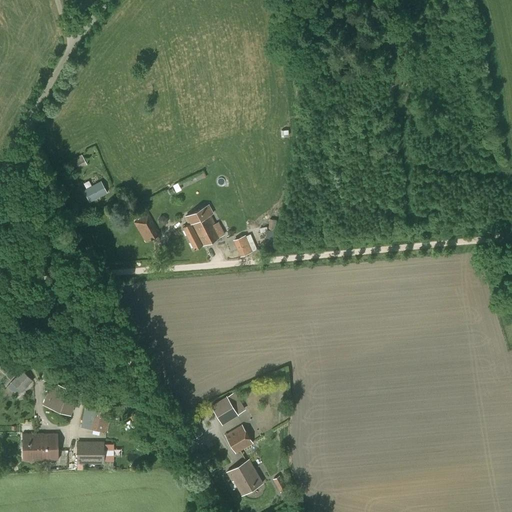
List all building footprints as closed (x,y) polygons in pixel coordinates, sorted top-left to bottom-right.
[(67,162),(72,172),(87,164),(82,155),(67,162)] [(83,190),(89,201),(107,192),(100,181),(83,190)] [(213,213),(209,204),(185,216),(188,224),(182,227),(194,250),(225,234),(218,222),(215,223),(210,214),(213,213)] [(134,222),(146,242),(160,233),(148,214),(134,222)] [(245,234),(233,240),(240,256),(257,249),(250,234),(246,236),(245,234)] [(33,380),(22,370),(11,382),(18,388),(15,391),(18,394),(21,391),(22,392),(33,380)] [(43,404),(71,414),(79,391),(51,381),(43,404)] [(211,406),(212,407),(222,423),(245,409),(243,404),(235,391),(211,406)] [(95,410),(92,429),(102,431),(106,432),(107,432),(111,414),(105,412),(107,406),(107,405),(106,405),(99,404),(97,411),(95,410)] [(224,434),(236,453),(253,443),(242,424),(224,434)] [(22,434),(23,460),(58,460),(58,433),(22,434)] [(77,463),(103,463),(103,442),(78,442),(77,463)] [(233,480),(242,495),(263,482),(249,458),(227,471),(232,481),(233,480)] [(279,475),(273,479),(280,492),(286,489),(279,475)]
